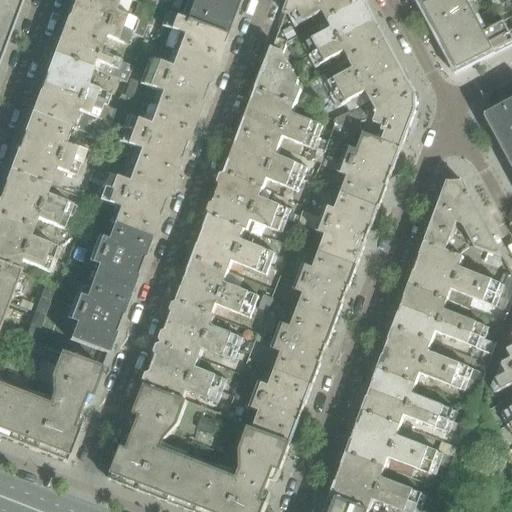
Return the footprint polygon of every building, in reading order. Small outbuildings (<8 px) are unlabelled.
[(0,0),(0,6),(18,14),(22,0),(0,0)] [(124,47),(134,22),(114,14),(119,0),(73,0),(59,41),(99,55),(104,39),(124,47)] [(165,14),(170,0),(143,0),(142,5),(165,14)] [(225,39),(239,0),(193,0),(188,16),(186,22),(185,23),(225,39)] [(365,3),(363,0),(291,0),(285,16),(285,17),(290,19),(295,30),(323,14),(328,23),(365,3)] [(483,33),(476,20),(465,0),(435,0),(422,7),(457,71),(511,43),(511,39),(509,33),(503,23),(483,33)] [(350,63),(387,43),(365,3),(328,23),(332,31),(301,48),(313,72),(345,54),(350,63)] [(0,32),(9,36),(18,14),(0,6),(0,32)] [(214,68),(225,39),(185,23),(186,22),(184,21),(183,22),(166,15),(161,28),(182,37),(176,53),(214,68)] [(0,58),(1,58),(9,36),(0,32),(0,58)] [(110,59),(99,55),(59,41),(53,57),(92,71),(92,72),(126,85),(132,68),(120,63),(121,59),(111,55),(110,59)] [(371,103),(408,83),(387,43),(350,63),(354,72),(325,87),(332,99),(329,100),(320,105),(309,112),(334,122),(338,120),(333,113),(347,106),(351,114),(371,103)] [(300,84),(289,65),(283,54),(272,50),(258,90),(297,105),(302,93),(297,91),(300,84)] [(193,125),(214,68),(176,53),(170,69),(150,61),(141,87),(160,94),(155,110),(193,125)] [(110,127),(115,112),(105,109),(110,98),(86,88),(92,72),(92,71),(53,57),(31,115),(70,130),(104,143),(105,140),(110,127)] [(132,100),(138,85),(129,81),(123,97),(132,100)] [(402,150),(416,111),(416,97),(408,83),(371,103),(378,115),(374,125),(384,129),(382,134),(386,135),(383,143),(402,150)] [(293,116),(297,105),(258,90),(241,135),(280,150),(284,140),(314,152),(324,129),(293,116)] [(511,102),(486,117),(511,165),(511,102)] [(172,182),(193,125),(155,110),(149,127),(127,118),(126,120),(121,108),(117,106),(115,112),(110,127),(118,130),(122,131),(117,143),(139,152),(133,167),(172,182)] [(364,137),(364,136),(370,122),(349,114),(338,120),(334,122),(334,124),(364,137)] [(79,180),(88,155),(64,146),(70,130),(31,115),(9,173),(49,187),(55,171),(79,180)] [(307,170),(277,158),(280,150),(241,135),(225,177),(264,192),(265,192),(268,182),(298,194),(307,170)] [(379,211),(390,180),(402,150),(383,143),(364,136),(364,137),(358,153),(348,149),(343,163),(328,156),(323,168),(338,175),(349,179),(342,197),(379,211)] [(322,166),(325,157),(318,154),(315,163),(322,166)] [(150,240),(172,182),(133,167),(127,184),(105,175),(108,174),(111,164),(99,160),(92,171),(92,172),(88,179),(87,182),(101,187),(100,188),(104,190),(99,202),(119,209),(112,226),(150,240)] [(81,226),(90,204),(79,199),(75,208),(45,197),(49,187),(9,173),(0,196),(0,217),(33,230),(36,221),(67,233),(71,221),(74,223),(81,226)] [(291,212),(260,201),(264,192),(225,177),(209,219),(245,232),(248,233),(251,223),(282,235),(291,212)] [(457,226),(469,195),(463,184),(459,180),(452,181),(449,185),(439,210),(426,246),(447,253),(457,226)] [(497,247),(476,208),(469,195),(457,226),(465,228),(464,230),(475,250),(501,259),(502,262),(504,260),(502,257),(497,257),(499,252),(494,250),(495,247),(497,247)] [(357,268),(379,211),(342,197),(336,212),(326,209),(321,221),(314,218),(303,214),(302,214),(299,223),(310,227),(309,230),(316,234),(326,238),(320,254),(357,268)] [(51,275),(60,251),(29,239),(33,230),(0,217),(0,266),(19,273),(26,276),(30,267),(51,275)] [(275,255),(241,242),(245,232),(209,219),(193,262),(229,275),(233,264),(267,278),(275,255)] [(128,297),(150,240),(112,226),(106,242),(97,239),(87,264),(97,267),(91,283),(128,297)] [(511,302),(511,301),(511,279),(508,278),(504,288),(460,271),(464,260),(447,253),(426,246),(410,288),(449,303),(504,325),(511,302)] [(335,327),(357,268),(320,254),(314,271),(304,267),(294,292),(304,296),(298,313),(335,327)] [(259,298),(225,285),(229,275),(193,262),(177,304),(213,317),(217,307),(250,321),(259,298)] [(0,322),(0,307),(7,289),(13,291),(19,273),(0,266),(0,324),(1,323),(0,322)] [(106,357),(128,297),(91,283),(85,300),(75,296),(66,322),(75,325),(69,342),(72,343),(106,357)] [(51,301),(56,288),(50,285),(49,287),(46,286),(41,298),(51,301)] [(489,330),(445,313),(449,303),(410,288),(394,331),(433,345),(437,335),(469,347),(480,353),(492,357),(496,345),(493,344),(497,333),(489,330)] [(264,296),(259,310),(266,313),(270,303),(272,299),(271,299),(264,296)] [(40,329),(51,301),(41,298),(30,326),(40,329)] [(212,328),(216,319),(213,317),(177,304),(162,346),(200,361),(203,352),(234,364),(243,340),(212,328)] [(511,306),(503,333),(511,335),(511,306)] [(313,386),(335,327),(298,313),(291,330),(282,326),(272,351),(282,355),(276,372),(313,386)] [(34,345),(40,329),(30,326),(24,341),(34,345)] [(473,372),(429,355),(433,345),(394,331),(379,372),(417,387),(421,377),(465,394),(476,399),(484,376),(473,372)] [(100,372),(106,357),(72,343),(67,358),(100,372)] [(197,370),(200,361),(162,346),(146,388),(184,403),(188,393),(218,406),(227,383),(197,370)] [(511,350),(508,353),(511,360),(511,361),(504,365),(502,368),(507,376),(496,382),(502,393),(511,387),(511,350)] [(76,418),(80,408),(83,409),(85,409),(87,407),(94,389),(100,372),(67,358),(59,355),(50,378),(49,396),(57,400),(53,408),(39,403),(38,407),(0,391),(0,439),(65,464),(80,425),(80,422),(78,419),(76,418)] [(46,373),(45,364),(38,362),(36,367),(35,370),(46,373)] [(313,386),(276,372),(264,368),(258,385),(259,386),(250,410),(260,414),(254,431),(291,445),(313,386)] [(454,412),(413,397),(417,387),(379,372),(363,415),(401,428),(405,418),(446,434),(447,430),(459,434),(462,427),(450,423),(454,412)] [(248,395),(254,379),(244,374),(243,377),(237,390),(248,395)] [(166,442),(179,427),(188,404),(184,403),(146,388),(132,425),(132,427),(133,429),(136,430),(133,440),(131,440),(130,440),(127,440),(125,442),(123,449),(110,482),(169,505),(185,464),(168,458),(170,454),(158,449),(162,440),(166,442)] [(511,410),(501,417),(511,436),(511,410)] [(438,454),(397,438),(401,428),(363,415),(347,456),(385,470),(389,460),(430,476),(438,454)] [(186,511),(265,511),(267,506),(271,498),(271,496),(270,494),(269,493),(266,492),(270,483),(272,484),(274,484),(276,483),(277,481),(280,474),(291,445),(254,431),(249,429),(241,451),(241,471),(245,473),(242,482),(230,478),(229,481),(185,464),(169,505),(186,511)] [(422,496),(382,480),(385,470),(347,456),(339,477),(331,498),(367,511),(369,511),(374,502),(398,511),(434,511),(437,505),(421,499),(422,496)] [(367,511),(331,498),(325,511),(367,511)]
